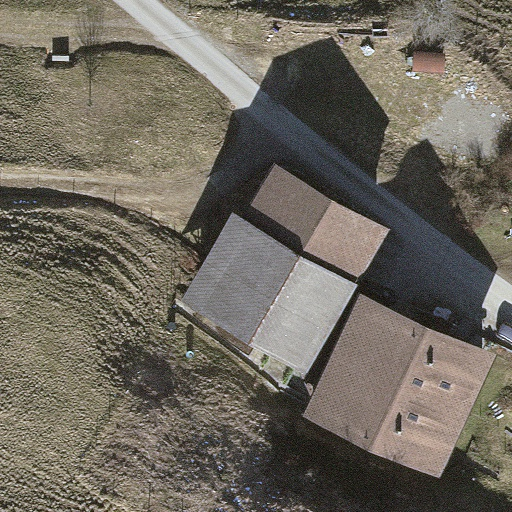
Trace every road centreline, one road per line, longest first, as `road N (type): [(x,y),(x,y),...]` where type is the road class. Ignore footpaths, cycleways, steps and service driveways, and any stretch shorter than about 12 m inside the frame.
road 1 (residential): [(130,0),(288,139),(511,305)]
road 2 (track): [(0,191),(89,187),(204,198),(288,139)]
